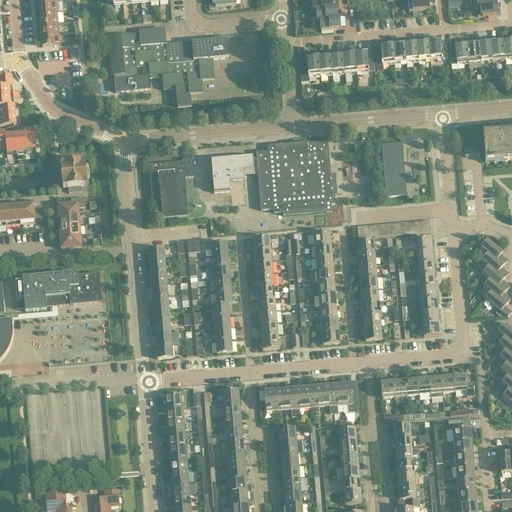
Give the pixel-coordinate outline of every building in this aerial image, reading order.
[(209,10),(216,10),(216,8),(237,6),(236,0),(213,0),(214,5),(209,6),(209,10)] [(315,0),(312,0),(312,5),(313,11),(316,11),(337,9),(338,9),(337,1),(333,1),(332,0),(315,0)] [(432,4),(431,0),(427,0),(426,0),(408,2),(409,13),(430,11),(430,4),(432,4)] [(469,0),(470,8),(473,8),(494,6),(493,0),(469,0)] [(39,6),(40,16),(57,15),(56,4),(39,6)] [(477,18),(498,17),(498,10),(501,10),(500,4),(496,5),(496,6),(494,6),(473,8),(476,8),(477,18)] [(316,11),(316,16),(316,22),(320,22),(340,20),(342,20),(341,11),(337,11),(337,9),(316,11)] [(40,16),(41,27),(58,26),(57,15),(40,16)] [(320,22),(321,33),(321,36),(333,35),(333,32),(346,31),(345,21),(340,22),(340,20),(320,22)] [(41,27),(42,37),(59,36),(58,26),(41,27)] [(140,36),(108,39),(111,77),(113,77),(115,94),(151,91),(150,81),(162,80),(164,92),(176,91),(177,110),(192,108),(191,96),(203,95),(202,82),(214,81),(213,61),(228,59),(227,41),(166,46),(164,31),(139,33),(140,36)] [(42,37),(43,48),(60,47),(59,36),(42,37)] [(430,44),(431,62),(437,62),(437,63),(441,63),(441,61),(448,61),(447,43),(443,43),(442,39),(436,40),(436,44),(430,44)] [(492,45),(494,63),(500,62),(500,63),(504,63),(504,62),(505,61),(504,44),(504,40),(503,40),(498,41),(498,44),(492,45)] [(405,46),(407,64),(413,64),(413,65),(417,65),(417,63),(419,63),(417,45),(418,45),(418,41),(412,42),(412,45),(406,46),(405,46)] [(417,45),(419,63),(425,63),(425,64),(430,64),(429,62),(431,62),(430,44),(430,41),(424,41),(424,45),(418,45),(417,45)] [(480,46),(481,64),(488,63),(488,64),(492,64),(492,63),(494,63),(492,45),(492,41),(486,42),(486,45),(480,46)] [(394,47),(395,65),(401,65),(402,66),(406,66),(406,64),(407,64),(405,46),(406,46),(406,42),(400,43),(400,47),(395,47),(394,47)] [(468,47),(470,70),(481,69),(481,64),(480,46),(480,42),(474,43),(475,46),(468,47)] [(375,48),(376,60),(376,66),(377,73),(383,72),(382,66),(383,66),(389,66),(389,67),(394,67),(394,65),(395,65),(394,47),(395,47),(394,43),(388,44),(388,47),(375,48)] [(451,66),(464,65),(464,66),(468,66),(468,65),(469,65),(469,70),(470,70),(468,47),(468,43),(449,45),(451,66)] [(70,52),(71,61),(79,61),(78,51),(70,52)] [(355,56),(357,74),(363,73),(363,75),(368,74),(367,73),(375,72),(373,51),(367,51),(361,52),(362,55),(356,56),(355,56)] [(343,57),(344,75),(351,74),(352,76),(356,75),(355,74),(357,74),(355,56),(356,56),(355,52),(350,53),(350,56),(343,57)] [(331,58),(333,76),(339,75),(339,77),(343,76),(343,75),(344,75),(343,57),(343,53),(338,54),(338,57),(332,57),(331,58)] [(319,59),(320,77),(327,76),(327,78),(332,77),(331,76),(333,76),(331,58),(332,57),(332,54),(326,55),(326,58),(320,59),(319,59)] [(299,60),(300,79),(301,84),(309,83),(309,78),(315,77),(315,79),(320,78),(320,77),(319,59),(320,59),(320,55),(314,56),(314,59),(299,60)] [(0,80),(0,90),(9,90),(13,90),(12,79),(0,80)] [(0,109),(11,108),(9,90),(0,90),(0,109)] [(0,129),(5,129),(6,131),(17,130),(15,108),(11,108),(0,109),(0,129)] [(24,133),(24,136),(26,151),(36,150),(34,132),(24,133)] [(486,138),(483,138),(485,162),(511,159),(511,135),(510,136),(509,133),(503,134),(503,137),(493,137),(493,135),(486,135),(486,138)] [(6,138),(6,152),(7,156),(27,154),(26,151),(24,136),(6,138)] [(268,152),(256,154),(262,212),(270,211),(278,211),(278,209),(278,208),(279,208),(281,207),(282,217),(331,213),(331,207),(330,204),(330,196),(333,196),(337,196),(336,189),(335,176),(333,176),(331,176),(328,142),(311,144),(309,144),(306,144),(279,147),(280,149),(280,151),(268,152)] [(386,190),(387,199),(407,197),(402,144),(382,146),(383,155),(381,155),(382,164),(384,164),(385,180),(383,180),(384,190),(386,190)] [(62,185),(63,189),(68,189),(69,195),(82,194),(81,188),(87,187),(86,176),(86,174),(85,163),(79,163),(79,158),(66,159),(66,165),(61,165),(61,169),(62,185)] [(149,166),(152,204),(161,203),(163,221),(188,219),(185,180),(194,180),(192,161),(183,162),(183,164),(169,165),(149,166)] [(57,207),(58,218),(79,216),(78,210),(85,210),(84,200),(71,201),(72,206),(57,207)] [(0,206),(0,229),(34,226),(35,229),(43,228),(41,203),(0,206)] [(58,218),(59,229),(80,227),(79,216),(58,218)] [(59,229),(60,239),(80,238),(80,227),(59,229)] [(313,235),(314,247),(331,245),(330,234),(313,235)] [(61,251),(81,249),(80,238),(60,239),(61,251)] [(253,240),(254,252),(271,251),(270,239),(253,240)] [(415,241),(416,253),(433,252),(431,239),(415,241)] [(487,254),(503,268),(508,262),(501,256),(503,254),(487,240),(480,248),(487,254)] [(357,243),(358,256),(375,254),(374,242),(357,243)] [(211,245),(212,258),(228,257),(227,243),(211,245)] [(314,247),(315,260),(332,258),(331,245),(314,247)] [(148,251),(149,263),(165,262),(164,250),(148,251)] [(254,252),(255,265),(272,264),(271,251),(254,252)] [(416,253),(417,266),(434,264),(433,252),(416,253)] [(358,256),(359,268),(376,267),(375,254),(358,256)] [(488,267),(504,281),(509,275),(502,269),(503,268),(487,254),(481,261),(488,267)] [(212,258),(213,270),(229,269),(228,257),(212,258)] [(315,260),(316,272),(333,270),(332,258),(315,260)] [(149,263),(150,274),(166,273),(165,262),(149,263)] [(255,265),(256,277),(273,276),(272,264),(255,265)] [(417,266),(418,277),(435,276),(434,264),(417,266)] [(359,268),(360,281),(377,279),(376,267),(359,268)] [(482,274),(489,280),(506,294),(510,288),(503,282),(504,281),(488,267),(482,274)] [(213,270),(214,282),(230,281),(229,269),(213,270)] [(316,272),(317,284),(334,283),(333,270),(316,272)] [(150,274),(151,287),(167,285),(166,273),(150,274)] [(23,281),(15,282),(17,311),(25,310),(25,313),(47,311),(47,309),(52,308),(102,304),(99,275),(77,277),(77,274),(22,278),(23,281)] [(256,277),(257,290),(274,288),(273,276),(256,277)] [(418,277),(419,289),(436,288),(435,276),(418,277)] [(360,281),(361,292),(378,291),(377,279),(360,281)] [(490,293),(507,307),(511,301),(504,295),(506,294),(489,280),(483,287),(490,293)] [(214,282),(215,293),(231,292),(230,281),(214,282)] [(317,284),(318,297),(336,295),(334,283),(317,284)] [(151,287),(152,299),(168,298),(167,285),(151,287)] [(0,362),(3,359),(5,357),(7,354),(9,351),(10,347),(11,344),(12,341),(13,337),(13,334),(13,330),(12,322),(6,323),(2,287),(0,286),(0,362)] [(257,290),(258,302),(274,300),(275,300),(274,288),(257,290)] [(419,289),(420,301),(437,300),(436,288),(419,289)] [(361,292),(362,305),(379,304),(378,291),(361,292)] [(215,293),(216,306),(228,305),(232,305),(231,292),(215,293)] [(484,299),(507,319),(508,319),(511,314),(511,313),(506,308),(507,307),(490,293),(484,299)] [(318,297),(319,309),(337,307),(336,295),(318,297)] [(152,299),(153,312),(169,311),(168,298),(152,299)] [(258,302),(259,314),(276,313),(275,300),(274,300),(258,302)] [(420,301),(421,313),(438,312),(437,300),(420,301)] [(362,305),(363,317),(380,316),(379,304),(362,305)] [(213,306),(214,318),(229,316),(228,305),(216,306),(213,306)] [(319,309),(321,321),(338,320),(337,307),(319,309)] [(153,312),(154,324),(170,323),(169,311),(153,312)] [(421,313),(422,325),(439,324),(438,312),(421,313)] [(259,314),(260,327),(277,325),(276,313),(259,314)] [(214,318),(215,331),(230,330),(229,316),(214,318)] [(363,317),(364,330),(381,329),(380,316),(363,317)] [(321,321),(322,334),(339,332),(338,320),(321,321)] [(154,324),(155,336),(171,335),(170,323),(154,324)] [(440,337),(439,324),(422,325),(424,338),(440,337)] [(504,337),(511,344),(511,330),(503,324),(497,331),(504,337)] [(260,327),(261,339),(278,338),(277,325),(260,327)] [(383,341),(381,329),(364,330),(365,343),(383,341)] [(215,331),(216,342),(231,343),(230,330),(215,331)] [(340,345),(339,332),(322,334),(323,347),(340,345)] [(155,336),(156,348),(172,347),(171,335),(155,336)] [(505,350),(511,356),(511,344),(504,337),(498,344),(505,350)] [(279,350),(278,338),(261,339),(262,352),(279,350)] [(232,354),(231,343),(216,342),(217,356),(232,354)] [(491,353),(496,348),(491,343),(486,348),(491,353)] [(173,360),(172,347),(156,348),(157,361),(173,360)] [(506,364),(511,369),(511,356),(505,350),(499,358),(506,364)] [(507,377),(511,380),(511,369),(506,364),(500,371),(507,377)] [(454,377),(455,394),(466,393),(466,399),(475,399),(474,384),(467,384),(466,376),(454,377)] [(442,378),(443,395),(455,394),(454,377),(442,378)] [(509,390),(511,392),(511,380),(507,377),(502,383),(509,390)] [(429,379),(431,396),(443,395),(442,378),(429,379)] [(418,380),(419,397),(431,396),(429,379),(418,380)] [(406,381),(407,398),(419,397),(418,380),(406,381)] [(394,382),(395,399),(407,398),(406,381),(394,382)] [(382,400),(395,399),(394,382),(380,383),(382,400)] [(332,387),(335,415),(339,415),(338,407),(343,407),(342,383),(337,383),(337,386),(332,387)] [(346,386),(345,383),(342,383),(343,407),(348,407),(349,414),(360,413),(358,392),(352,393),(351,385),(346,386)] [(322,385),(324,409),(329,408),(330,416),(335,415),(332,387),(327,387),(326,384),(322,385)] [(313,388),(316,417),(320,417),(319,409),(324,409),(322,385),(317,385),(318,388),(313,388)] [(294,390),(297,419),(300,418),(300,411),(305,410),(303,386),(299,387),(299,389),(294,390)] [(303,386),(305,410),(310,410),(311,417),(316,417),(313,388),(308,389),(307,386),(303,386)] [(275,391),(277,420),(281,420),(281,412),(286,412),(284,388),(280,388),(280,391),(275,391)] [(284,388),(286,412),(291,411),(292,419),(297,419),(294,390),(289,390),(288,388),(284,388)] [(264,390),(266,413),(272,413),(272,421),(277,420),(275,391),(269,392),(269,389),(264,390)] [(503,397),(511,403),(511,392),(509,390),(503,397)] [(222,393),(223,406),(240,404),(239,391),(222,393)] [(164,398),(165,410),(183,409),(183,410),(185,410),(185,403),(182,404),(181,396),(164,398)] [(223,406),(224,418),(241,417),(240,404),(223,406)] [(165,410),(166,423),(184,422),(183,410),(183,409),(165,410)] [(224,418),(225,431),(242,429),(241,417),(224,418)] [(166,423),(167,435),(185,434),(184,422),(166,423)] [(452,432),(453,443),(471,442),(470,429),(463,429),(463,424),(448,425),(449,432),(452,432)] [(393,427),(394,439),(411,438),(410,426),(393,427)] [(225,431),(226,444),(243,442),(242,429),(225,431)] [(279,431),(280,443),(297,442),(296,429),(279,431)] [(339,431),(340,444),(356,443),(355,430),(339,431)] [(167,435),(169,448),(186,447),(185,434),(167,435)] [(394,439),(395,451),(412,450),(411,438),(394,439)] [(226,444),(227,456),(244,455),(243,442),(226,444)] [(280,443),(281,456),(298,455),(297,442),(280,443)] [(453,443),(454,456),(472,454),(471,442),(453,443)] [(340,444),(341,457),(357,455),(356,443),(340,444)] [(169,448),(170,461),(187,459),(187,460),(190,460),(189,455),(186,455),(186,447),(169,448)] [(395,451),(396,464),(413,463),(412,450),(395,451)] [(454,456),(455,468),(474,466),(472,454),(454,456)] [(227,456),(228,469),(245,468),(244,455),(227,456)] [(281,456),(282,469),(299,467),(298,455),(281,456)] [(341,457),(342,469),(358,468),(357,455),(341,457)] [(501,475),(510,474),(509,455),(499,456),(501,475)] [(170,461),(171,473),(188,472),(187,460),(187,459),(170,461)] [(396,464),(397,476),(418,474),(414,475),(413,463),(396,464)] [(455,468),(456,480),(475,479),(474,466),(455,468)] [(282,469),(283,481),(300,480),(299,467),(282,469)] [(228,469),(229,482),(246,480),(245,468),(228,469)] [(342,469),(343,481),(359,480),(358,468),(342,469)] [(171,473),(172,486),(189,485),(188,472),(171,473)] [(397,476),(398,489),(418,487),(415,487),(415,481),(418,481),(418,474),(397,476)] [(456,480),(457,493),(476,491),(475,479),(456,480)] [(229,482),(230,494),(247,492),(246,480),(229,482)] [(283,481),(284,494),(301,492),(300,480),(283,481)] [(343,481),(344,494),(360,493),(359,480),(343,481)] [(172,486),(173,499),(190,497),(189,485),(172,486)] [(399,502),(401,501),(406,501),(406,505),(419,504),(419,499),(416,500),(416,493),(418,493),(418,487),(398,489),(399,502)] [(95,509),(95,511),(110,511),(110,508),(120,507),(118,491),(104,492),(105,498),(99,499),(100,508),(95,509)] [(457,493),(458,505),(477,504),(476,491),(457,493)] [(230,494),(231,507),(248,505),(247,492),(230,494)] [(284,494),(285,506),(302,505),(301,492),(284,494)] [(71,511),(72,511),(67,511),(65,493),(45,494),(46,511),(71,511)] [(361,505),(360,493),(344,494),(345,506),(361,505)] [(173,499),(174,511),(191,510),(190,497),(173,499)]
